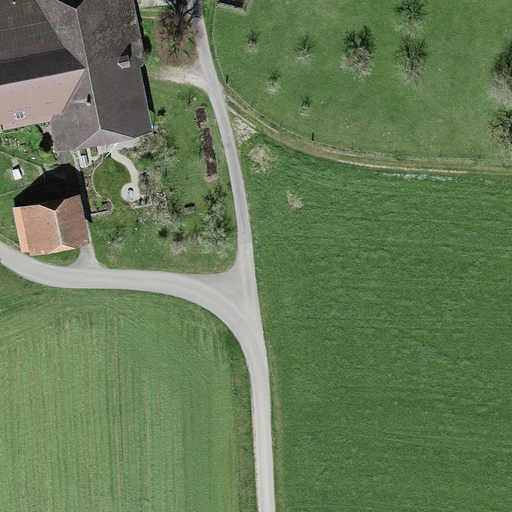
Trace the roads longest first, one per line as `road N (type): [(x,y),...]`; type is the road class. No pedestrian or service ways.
road 1 (unclassified): [(195,0),(242,212),(268,511)]
road 2 (track): [(511,171),(328,153),(278,136),(216,90)]
